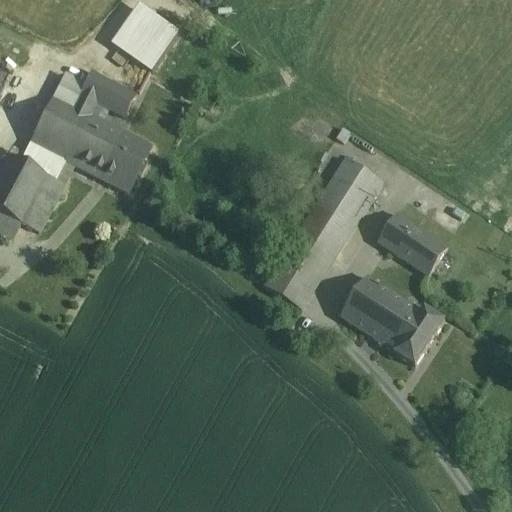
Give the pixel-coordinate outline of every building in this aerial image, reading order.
[(142,14),(138,11),(112,48),(113,48),(153,76),(179,40),(142,14)] [(0,60),(0,90),(7,77),(12,66),(0,60)] [(137,100),(90,76),(72,112),(86,119),(95,124),(95,123),(97,120),(103,123),(109,112),(126,121),(137,100)] [(72,112),(52,102),(30,145),(19,166),(6,160),(0,171),(0,235),(13,242),(20,228),(38,237),(63,189),(74,168),(65,163),(86,119),(72,112)] [(149,150),(104,124),(103,123),(97,120),(95,123),(95,124),(86,119),(65,163),(74,168),(127,195),(149,150)] [(383,186),(347,163),(265,290),(302,313),(383,186)] [(448,252),(398,219),(379,247),(429,280),(448,252)] [(423,316),(369,281),(342,322),(396,356),(395,357),(416,370),(446,325),(425,312),(423,316)]
